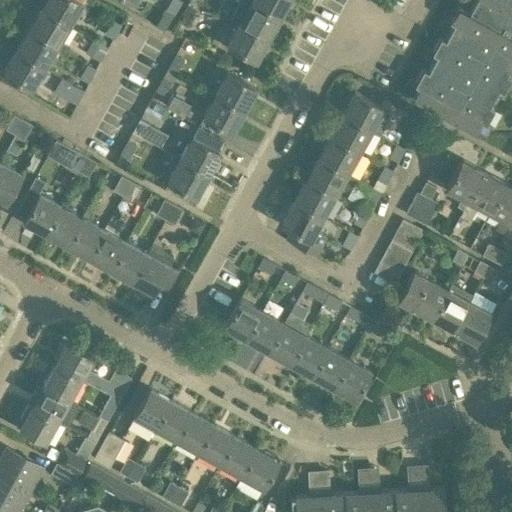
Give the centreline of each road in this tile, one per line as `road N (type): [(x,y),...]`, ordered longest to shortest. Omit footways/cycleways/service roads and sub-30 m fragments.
road 1 (residential): [(162,352),(357,4)]
road 2 (residential): [(504,397),(342,437),(308,431),(162,352)]
road 3 (residential): [(162,352),(48,290)]
